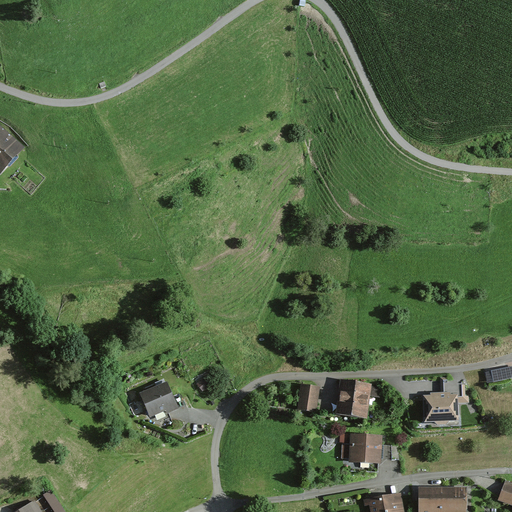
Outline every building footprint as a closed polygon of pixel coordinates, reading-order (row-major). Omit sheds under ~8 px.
[(0,172),(2,175),(24,150),(0,128),(0,172)] [(490,384),(511,378),(511,366),(487,373),(490,384)] [(372,386),(342,382),(337,416),(368,420),(372,386)] [(168,385),(142,396),(151,419),(168,411),(170,416),(180,412),(168,385)] [(320,389),(302,386),(299,411),(317,414),(320,389)] [(460,396),(426,399),(428,425),(462,423),(460,396)] [(384,438),(352,436),(351,464),(382,466),(384,438)] [(511,485),(507,484),(501,502),(511,505),(511,485)] [(466,491),(422,492),(422,511),(458,511),(467,511),(466,491)] [(30,511),(62,511),(51,494),(28,509),(30,511)] [(404,511),(402,496),(366,502),(368,511),(404,511)]
